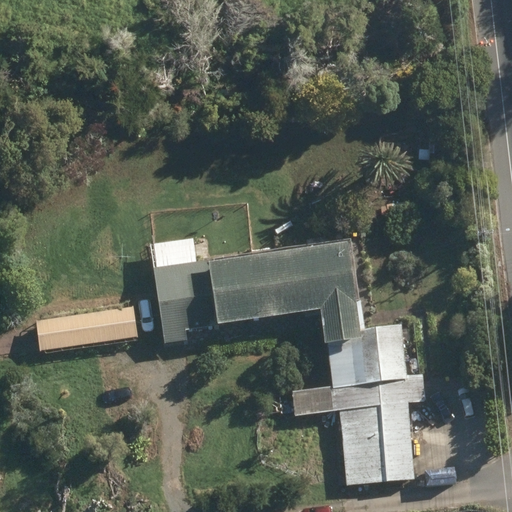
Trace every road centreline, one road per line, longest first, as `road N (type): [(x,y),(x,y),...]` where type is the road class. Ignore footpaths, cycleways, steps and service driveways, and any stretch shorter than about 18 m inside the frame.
road 1 (track): [(511,488),(293,511)]
road 2 (unknown): [(153,347),(173,511)]
